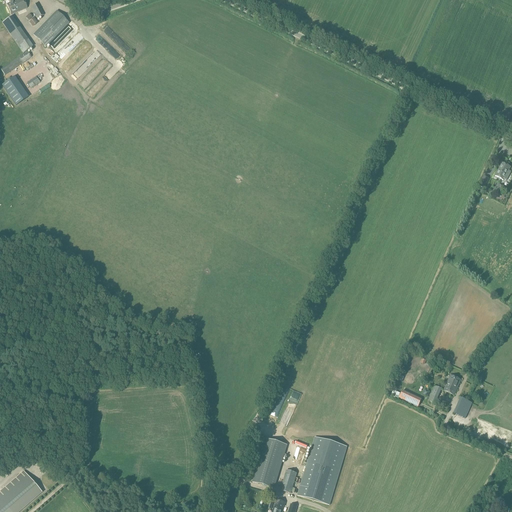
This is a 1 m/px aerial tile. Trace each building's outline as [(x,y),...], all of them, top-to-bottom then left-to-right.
[(18,0),(15,2),(14,0),(10,0),(11,3),(8,5),(12,14),(27,8),(23,0),(18,0)] [(37,18),(44,15),(38,4),(31,7),(37,18)] [(46,47),(69,23),(57,11),(34,35),(46,47)] [(13,16),(0,17),(0,24),(0,26),(3,26),(3,30),(9,30),(8,25),(13,25),(13,16)] [(34,17),(28,22),(33,27),(38,23),(34,17)] [(23,53),(33,46),(19,26),(9,33),(23,53)] [(55,47),(50,53),(53,57),(59,51),(55,47)] [(4,76),(31,58),(27,52),(1,70),(4,76)] [(43,63),(48,68),(52,65),(46,59),(43,63)] [(30,89),(40,83),(36,77),(27,83),(30,89)] [(13,78),(2,86),(8,95),(15,105),(26,97),(13,78)] [(510,168),(502,164),(495,176),(503,180),(504,179),(506,180),(510,173),(508,172),(510,168)] [(484,188),(489,178),(483,176),(479,185),(484,188)] [(499,184),(495,193),(500,196),(504,186),(499,184)] [(454,396),(461,380),(450,376),(444,391),(454,396)] [(283,385),(280,391),(287,394),(290,389),(283,385)] [(434,404),(441,390),(435,387),(428,401),(434,404)] [(410,394),(402,391),(399,398),(407,402),(410,394)] [(465,418),(472,403),(461,398),(454,413),(465,418)] [(329,506),(347,447),(314,438),(297,496),(329,506)] [(263,441),(264,442),(253,483),(274,490),(287,448),(288,448),(289,447),(264,440),(263,441)] [(297,474),(286,470),(280,490),(291,493),(294,493),(295,490),(292,489),(297,474)] [(23,471),(0,490),(0,511),(20,511),(42,494),(23,471)] [(282,511),(285,503),(276,500),(272,511),(282,511)]
